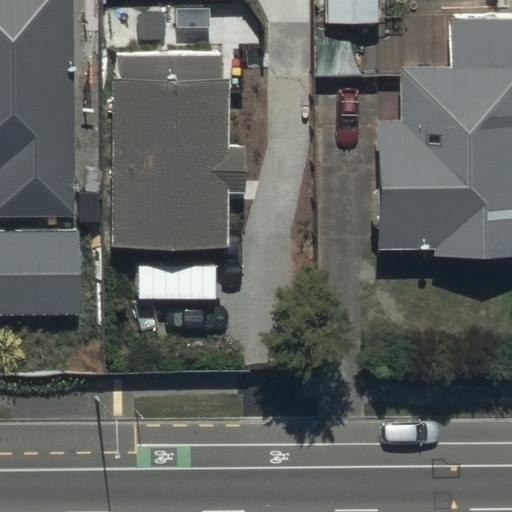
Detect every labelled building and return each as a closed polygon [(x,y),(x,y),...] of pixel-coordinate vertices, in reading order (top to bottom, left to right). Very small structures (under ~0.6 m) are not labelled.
[(68,0),(0,0),(0,215),(69,215),(68,0)] [(370,0),(320,0),(320,22),(371,22),(370,0)] [(511,259),(511,14),(444,16),(444,65),(392,65),(393,118),(367,118),(369,251),(426,250),(427,261),(511,259)] [(103,81),(102,243),(220,243),(220,191),(236,191),(236,145),(221,145),(222,80),(214,80),(214,54),(110,53),(110,81),(103,81)] [(0,228),(0,314),(73,315),(73,229),(0,228)]
